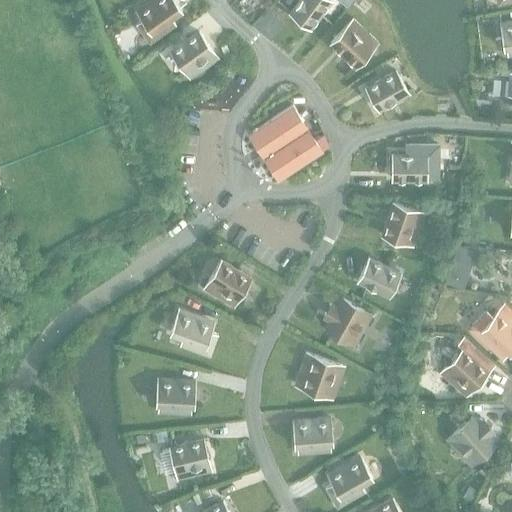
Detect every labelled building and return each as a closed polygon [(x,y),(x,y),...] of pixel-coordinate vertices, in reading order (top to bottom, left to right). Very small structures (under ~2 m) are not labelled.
[(151,31),(181,9),(174,0),(152,0),(137,11),(151,31)] [(309,26),(328,0),(298,0),(290,12),(309,26)] [(503,47),(511,46),(511,21),(500,24),(503,47)] [(355,65),(372,48),(346,24),(330,42),(355,65)] [(171,51),(185,71),(212,51),(199,32),(171,51)] [(226,44),(220,46),(223,55),(229,53),(226,44)] [(366,87),(378,108),(407,91),(395,70),(366,87)] [(282,176),(322,150),(315,139),(308,143),(293,120),(300,116),(292,105),(252,131),(282,176)] [(392,154),(392,178),(426,178),(426,155),(392,154)] [(416,210),(393,202),(382,235),(405,242),(416,210)] [(440,280),(463,288),(477,250),(454,242),(440,280)] [(357,279),(388,294),(399,273),(368,258),(357,279)] [(220,260),(207,280),(237,298),(249,278),(220,260)] [(337,308),(333,306),(327,317),(331,319),(326,329),(346,340),(352,329),(354,331),(359,322),(357,320),(363,310),(343,298),(337,308)] [(485,310),(468,329),(501,359),(508,352),(508,353),(511,348),(511,323),(509,321),(511,317),(511,309),(504,302),(492,316),(485,310)] [(170,332),(204,345),(212,322),(178,310),(170,332)] [(461,347),(445,365),(470,389),(487,371),(461,347)] [(324,394),(336,362),(313,354),(302,386),(324,394)] [(156,403),(193,405),(194,381),(157,379),(156,403)] [(476,459),(493,443),(486,435),(489,432),(481,422),(477,426),(470,417),(452,433),(461,442),(459,444),(466,451),(468,450),(476,459)] [(294,445),(332,442),(330,418),(293,421),(294,445)] [(165,429),(154,432),(156,442),(167,439),(165,429)] [(142,433),(135,436),(138,445),(145,442),(142,433)] [(203,439),(170,447),(177,479),(210,471),(203,439)] [(360,456),(328,475),(340,495),(372,477),(360,456)] [(469,487),(462,498),(470,502),(476,491),(469,487)] [(400,511),(392,498),(368,511),(400,511)] [(229,511),(222,500),(202,511),(229,511)]
